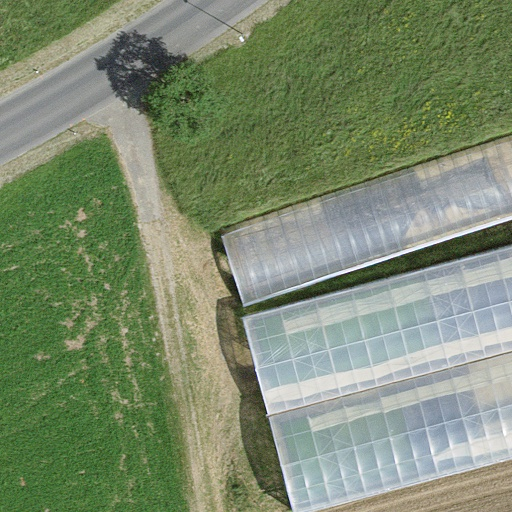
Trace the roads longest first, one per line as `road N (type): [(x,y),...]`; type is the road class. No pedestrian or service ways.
road 1 (track): [(201,511),(111,67)]
road 2 (tertiary): [(0,129),(209,0)]
